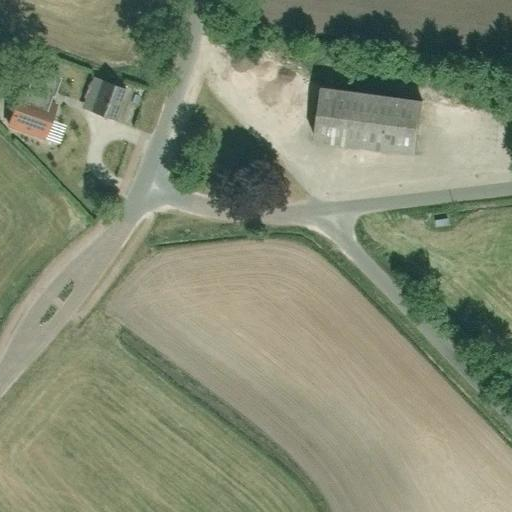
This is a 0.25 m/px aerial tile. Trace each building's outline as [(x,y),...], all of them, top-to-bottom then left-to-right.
[(44,66),(34,93),(55,101),(65,75),(44,66)] [(133,87),(98,76),(88,105),(123,117),(133,87)] [(423,92),(318,76),(309,133),(414,150),(423,92)] [(24,89),(11,122),(49,136),(61,103),(55,101),(34,93),(24,89)] [(82,158),(62,175),(79,194),(99,177),(82,158)]
